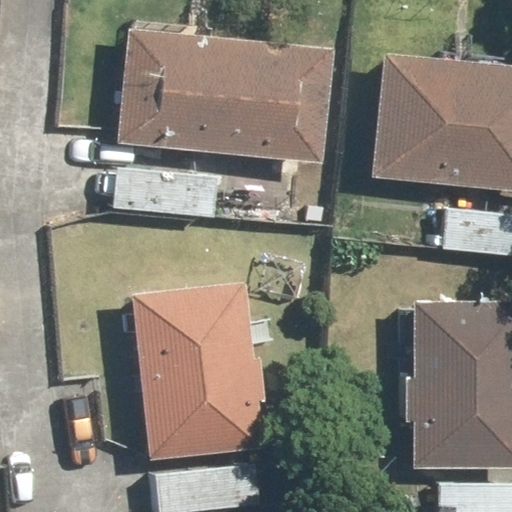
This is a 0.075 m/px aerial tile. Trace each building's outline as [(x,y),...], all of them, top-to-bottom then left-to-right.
[(125,27),(110,148),(296,171),(311,50),(125,27)] [(511,77),(373,61),(359,178),(511,197),(511,196),(511,77)] [(213,179),(98,174),(97,214),(211,219),(213,179)] [(511,208),(433,208),(432,252),(511,253),(511,208)] [(137,467),(244,455),(225,287),(119,299),(137,467)] [(394,308),(397,466),(504,464),(501,306),(394,308)] [(236,470),(143,473),(144,511),(215,511),(237,511),(236,470)] [(511,511),(511,483),(424,483),(423,511),(511,511)]
